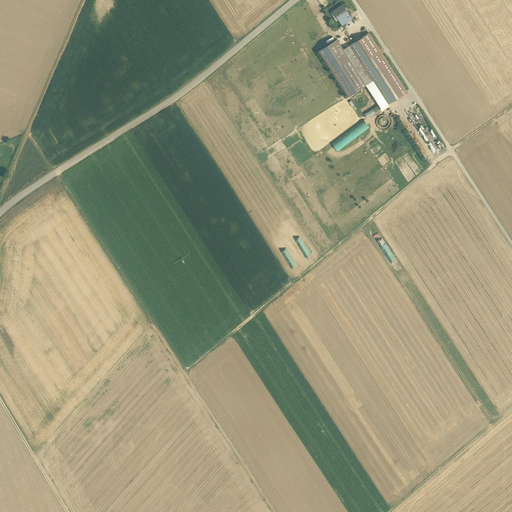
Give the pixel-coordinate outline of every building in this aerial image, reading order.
[(348,13),(343,5),(333,11),(342,25),(352,18),(349,12),(348,13)] [(369,33),(349,45),(362,65),(372,81),(387,104),(407,92),(369,33)] [(337,39),(319,51),(348,96),(366,85),(348,58),(343,49),(337,39)] [(366,85),(372,81),(362,65),(349,45),(343,49),(348,58),(366,85)] [(365,113),(367,118),(382,110),(379,106),(365,113)] [(339,152),(370,128),(364,120),(332,144),(339,152)] [(378,232),(372,235),(383,251),(388,248),(378,232)] [(392,264),(397,271),(402,268),(397,260),(392,264)]
